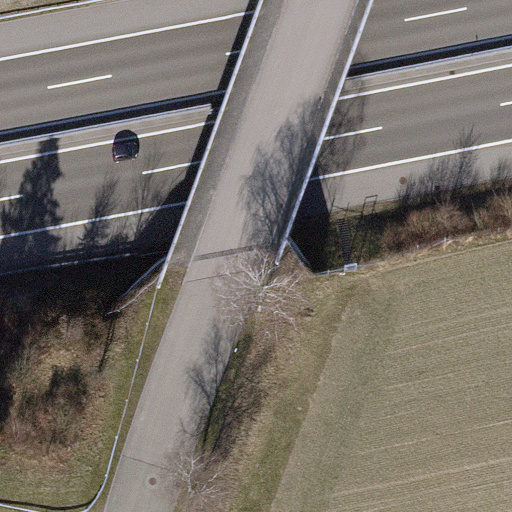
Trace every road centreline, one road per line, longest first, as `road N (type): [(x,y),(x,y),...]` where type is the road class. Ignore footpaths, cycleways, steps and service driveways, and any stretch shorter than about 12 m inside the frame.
road 1 (tertiary): [(325,0),(146,511)]
road 2 (motorway): [(511,0),(0,97)]
road 3 (motorway): [(0,199),(511,104)]
